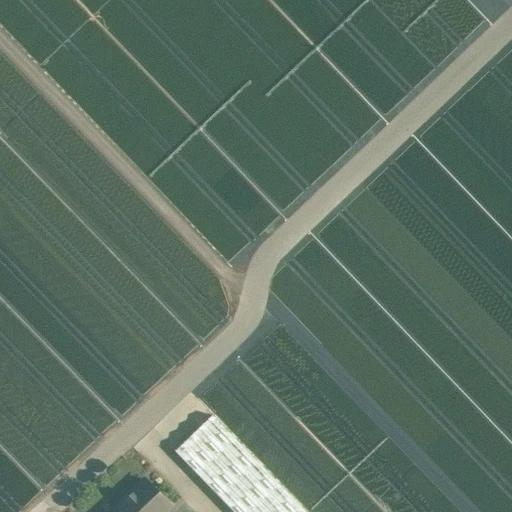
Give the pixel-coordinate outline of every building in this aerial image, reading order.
[(37,317),(88,305),(113,221),(107,218),(118,201),(93,194),(87,170),(84,182),(69,160),(74,152),(56,147),(44,95),(36,90),(33,94),(17,70),(0,81),(0,84),(10,99),(6,105),(0,103),(0,108),(7,139),(0,128),(0,167),(9,180),(0,185),(0,294),(10,309),(37,317)] [(305,511),(212,415),(175,451),(233,511),(305,511)] [(319,463),(319,453),(271,452),(263,444),(253,454),(292,494),(305,494),(305,490),(319,504),(321,502),(321,492),(305,475),(305,463),(319,463)] [(144,479),(110,511),(166,511),(171,507),(144,479)] [(393,481),(373,483),(375,506),(395,505),(393,481)]
